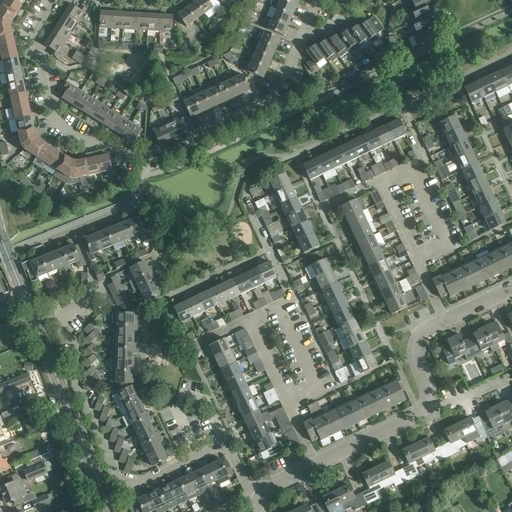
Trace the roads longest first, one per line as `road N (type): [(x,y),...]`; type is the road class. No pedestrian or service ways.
road 1 (residential): [(280,308),(293,302),(243,200),(256,168),(511,54)]
road 2 (residential): [(302,37),(275,98),(164,156),(127,156),(54,121),(33,33),(52,0)]
road 3 (residential): [(251,494),(226,442),(124,489),(78,388),(69,312),(99,287)]
road 4 (secondary): [(110,511),(0,238)]
road 5 (residential): [(511,288),(420,334),(414,346),(424,408)]
road 6 (residential): [(280,308),(317,388),(287,401)]
road 7 (residential): [(287,401),(250,322),(280,308)]
road 8 (residential): [(424,408),(318,463)]
